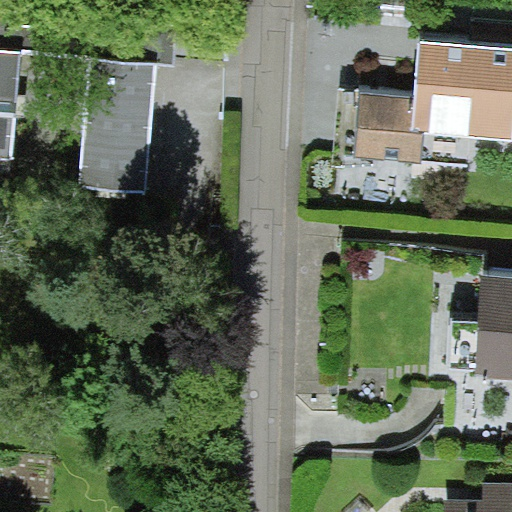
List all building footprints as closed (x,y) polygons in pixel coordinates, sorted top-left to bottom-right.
[(511,40),(438,33),(431,99),(376,93),(370,148),(433,155),(436,128),(511,136),(511,40)] [(0,151),(24,155),(36,49),(0,45),(0,151)] [(163,59),(107,55),(98,179),(154,184),(163,59)] [(511,257),(484,257),(480,370),(511,370),(511,257)] [(511,511),(511,487),(502,487),(501,506),(467,505),(466,511),(511,511)]
